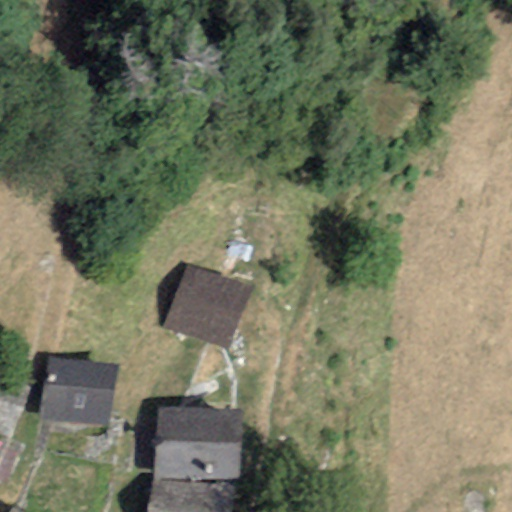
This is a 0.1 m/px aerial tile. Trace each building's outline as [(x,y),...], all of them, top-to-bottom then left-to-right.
[(250,302),(190,275),(163,335),(224,361),(250,302)] [(117,382),(53,375),(47,432),(111,439),(117,382)] [(27,399),(0,386),(0,435),(9,439),(27,399)] [(249,421),(168,415),(163,490),(244,495),(249,421)] [(235,511),(235,508),(158,501),(156,511),(235,511)]
